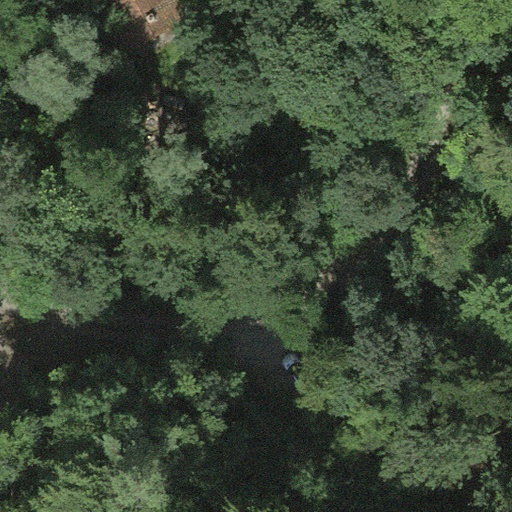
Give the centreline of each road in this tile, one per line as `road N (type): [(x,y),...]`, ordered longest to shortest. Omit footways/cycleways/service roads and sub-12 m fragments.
road 1 (track): [(33,295),(190,316),(294,280),(354,247),(445,144),(442,56),(430,0)]
road 2 (track): [(445,144),(310,102)]
